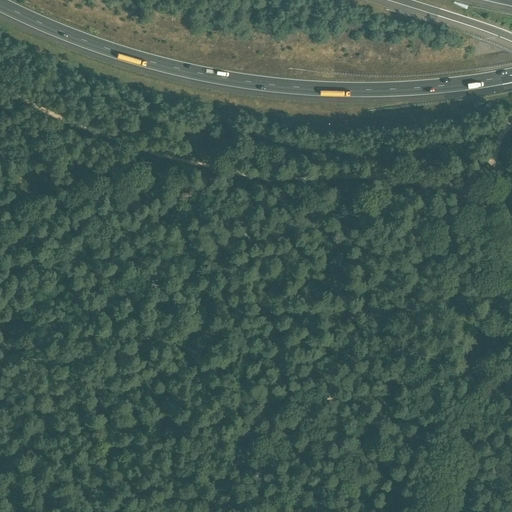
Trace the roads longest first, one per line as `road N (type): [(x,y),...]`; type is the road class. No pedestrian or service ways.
road 1 (motorway): [(0,3),(131,56),(260,83),(409,88),(511,75)]
road 2 (track): [(494,211),(438,182),(265,177),(164,157),(0,86)]
road 3 (track): [(164,157),(0,201)]
